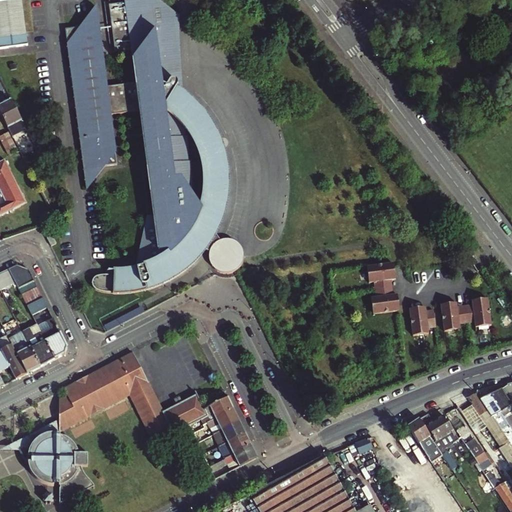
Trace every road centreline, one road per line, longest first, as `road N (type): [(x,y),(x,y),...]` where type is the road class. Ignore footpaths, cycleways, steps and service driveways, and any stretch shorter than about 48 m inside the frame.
road 1 (residential): [(511,364),(303,447)]
road 2 (residential): [(303,447),(238,319),(217,319)]
road 3 (residential): [(89,358),(40,256),(26,247),(0,257)]
road 4 (tertiary): [(415,132),(511,256)]
road 5 (residential): [(217,319),(215,331),(279,460)]
road 6 (residential): [(89,358),(189,309),(217,319)]
road 7 (tertiary): [(338,37),(415,132)]
road 8 (tertiary): [(415,132),(350,30)]
road 9 (unknown): [(382,412),(450,511)]
